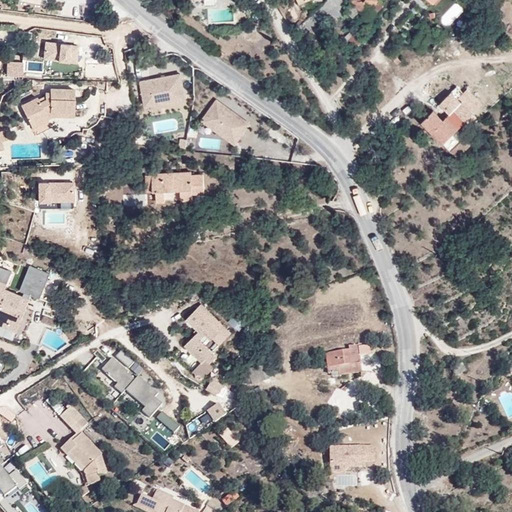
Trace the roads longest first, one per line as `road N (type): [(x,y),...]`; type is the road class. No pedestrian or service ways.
road 1 (tertiary): [(415,511),(402,443),(408,335),(383,254),(335,157)]
road 2 (tertiary): [(335,157),(127,0)]
road 3 (unclassified): [(265,0),(327,97),(342,133),(335,157)]
road 4 (track): [(0,19),(104,30),(159,26)]
road 5 (unknown): [(412,505),(449,469),(511,440)]
